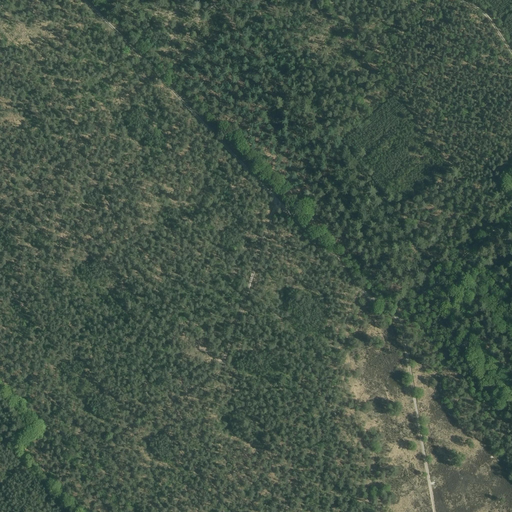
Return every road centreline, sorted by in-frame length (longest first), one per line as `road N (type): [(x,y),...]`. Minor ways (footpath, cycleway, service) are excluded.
road 1 (track): [(0,344),(95,441),(105,442),(219,369),(276,199)]
road 2 (track): [(401,322),(354,284),(84,0)]
road 3 (track): [(156,70),(51,180),(0,219)]
road 4 (track): [(434,511),(401,322)]
road 5 (track): [(401,322),(485,235),(511,221)]
